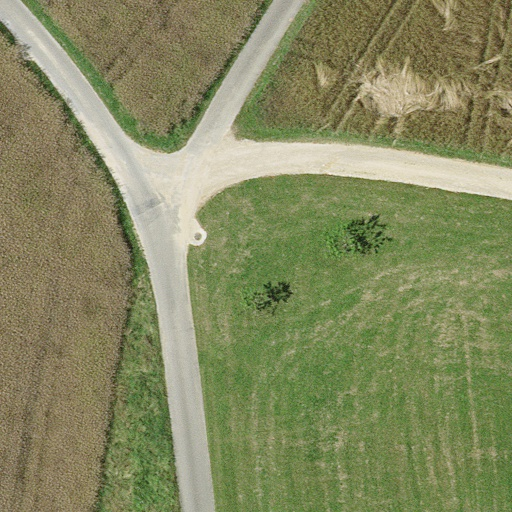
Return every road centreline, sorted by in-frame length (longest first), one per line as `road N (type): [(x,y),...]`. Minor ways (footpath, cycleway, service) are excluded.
road 1 (unclassified): [(203,511),(163,217),(105,120),(6,0)]
road 2 (track): [(203,165),(339,171),(511,194)]
road 3 (track): [(163,217),(304,0)]
